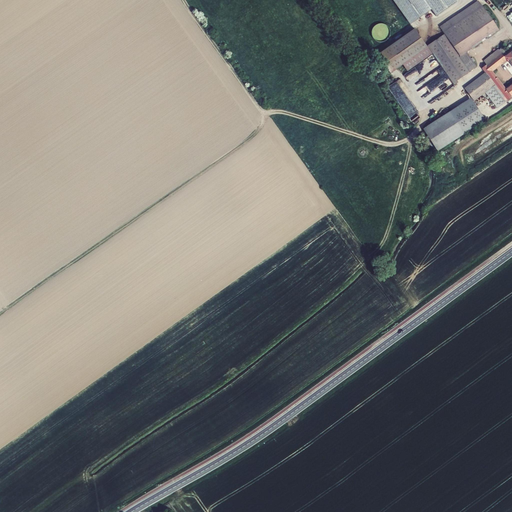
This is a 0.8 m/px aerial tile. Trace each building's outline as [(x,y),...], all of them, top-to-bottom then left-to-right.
[(392,0),(410,25),(431,9),(436,17),(457,2),(455,0),(392,0)] [(439,27),(445,34),(482,6),(478,0),(439,27)] [(500,30),(482,6),(445,34),(459,57),(467,52),(500,30)] [(374,26),(373,29),(372,32),(372,35),(373,38),(375,40),(378,42),(381,42),(384,42),(387,40),(389,38),(390,35),(390,32),(390,29),(388,27),(386,25),(383,24),(380,24),(377,24),(374,26)] [(378,54),(390,74),(403,65),(408,72),(432,54),(415,29),(378,54)] [(459,57),(445,34),(428,46),(454,85),(458,82),(457,81),(470,72),(459,57)] [(482,68),(485,72),(508,101),(511,97),(511,84),(506,89),(493,72),(507,61),(508,62),(509,61),(511,64),(511,50),(507,54),(502,48),(499,50),(498,49),(483,60),(486,64),(482,68)] [(467,52),(459,57),(470,72),(477,67),(467,52)] [(508,101),(485,72),(465,88),(474,101),(486,93),(498,109),(508,101)] [(486,121),(471,98),(423,129),(438,152),(486,121)]
